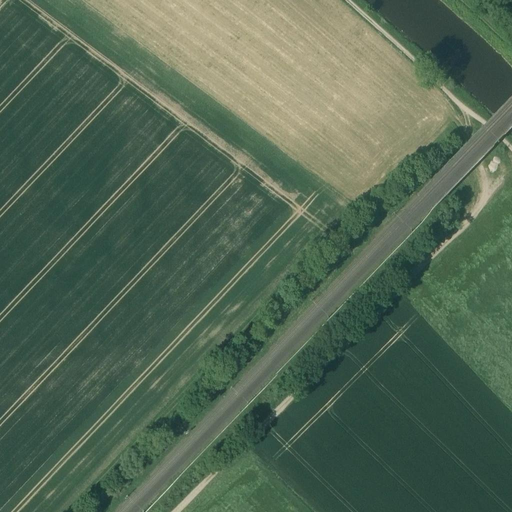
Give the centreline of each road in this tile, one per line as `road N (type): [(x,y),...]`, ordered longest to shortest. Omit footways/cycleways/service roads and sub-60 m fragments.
road 1 (track): [(474,116),(510,175),(509,191),(190,511)]
road 2 (track): [(344,0),(511,149)]
